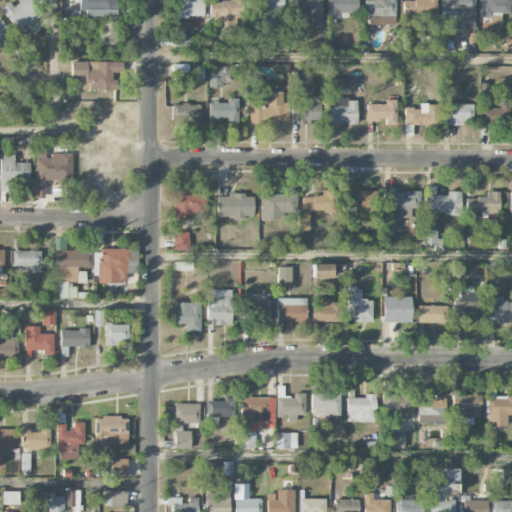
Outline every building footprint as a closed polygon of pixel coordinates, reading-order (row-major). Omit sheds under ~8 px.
[(0,10),(20,32),(41,12),(29,0),(21,0),(13,7),(9,2),(0,9),(0,10)] [(116,12),(115,0),(79,0),(79,11),(116,12)] [(203,17),(203,0),(175,0),(175,17),(203,17)] [(238,36),(238,0),(228,0),(229,2),(209,1),(208,20),(214,20),(214,35),(238,36)] [(281,0),(254,0),(254,22),(281,23),(281,0)] [(321,0),(288,0),(288,9),(302,9),(302,18),(311,19),(311,28),(322,28),(321,0)] [(348,18),(348,12),(357,12),(356,0),(326,0),(326,18),(348,18)] [(394,25),(394,0),(365,0),(365,24),(394,25)] [(474,29),(473,0),(441,0),(441,19),(455,19),(454,29),(474,29)] [(478,0),(478,15),(509,16),(509,0),(478,0)] [(0,43),(12,35),(0,20),(0,43)] [(98,21),(98,50),(115,51),(116,21),(98,21)] [(70,77),(81,77),(81,90),(114,90),(115,72),(119,73),(119,62),(70,61),(70,77)] [(188,65),(171,64),(171,80),(188,80),(188,65)] [(208,87),(221,87),(222,66),(208,66),(208,87)] [(250,124),(288,124),(289,103),(282,103),(282,92),(250,91),(250,124)] [(319,96),(297,96),(297,103),(291,103),(290,122),(319,123),(319,96)] [(356,125),(356,99),(331,98),(331,106),(328,106),(328,124),(356,125)] [(238,99),(227,99),(227,102),(208,102),(207,121),(237,122),(238,99)] [(366,104),(366,120),(385,121),(385,125),(395,125),(396,100),(385,99),(385,104),(366,104)] [(499,108),(480,108),(480,125),(511,124),(510,102),(499,102),(499,108)] [(171,123),(199,123),(199,104),(171,104),(171,123)] [(404,108),(404,125),(435,125),(436,104),(419,104),(419,108),(404,108)] [(472,104),(444,104),(445,126),(462,125),(462,119),(472,119),(472,104)] [(35,198),(44,198),(43,180),(72,180),(72,154),(45,155),(45,145),(49,145),(49,137),(34,137),(35,198)] [(0,155),(0,190),(8,190),(8,181),(28,181),(28,163),(13,163),(13,155),(0,155)] [(384,208),(388,207),(389,218),(410,218),(410,209),(419,208),(419,191),(395,192),(395,188),(384,188),(384,208)] [(296,213),(296,190),(284,190),(284,194),(260,194),(259,219),(280,220),(280,213),(296,213)] [(375,208),(375,191),(347,190),(346,208),(375,208)] [(301,196),(300,229),(309,229),(309,211),(334,212),(334,192),(322,191),(321,197),(301,196)] [(466,213),(499,212),(498,191),(485,192),(486,197),(465,198),(466,213)] [(460,192),(447,192),(447,195),(424,196),(424,214),(460,213),(460,192)] [(206,194),(174,193),(173,219),(192,219),(192,213),(206,213),(206,194)] [(253,195),(227,194),(227,196),(216,196),(216,217),(252,217),(253,195)] [(442,247),(441,239),(437,239),(437,229),(423,229),(423,247),(442,247)] [(172,250),(188,250),(189,232),(173,231),(172,250)] [(54,281),(76,281),(76,267),(92,267),(91,250),(66,250),(66,238),(54,238),(54,281)] [(41,273),(41,251),(12,251),(12,267),(30,266),(31,273),(41,273)] [(312,264),(312,278),(331,278),(331,264),(312,264)] [(291,267),(278,267),(278,284),(290,284),(291,267)] [(67,282),(54,281),(53,298),(76,299),(76,287),(67,286),(67,282)] [(371,320),(371,300),(361,300),(360,287),(347,287),(347,321),(371,320)] [(477,287),(459,287),(459,302),(456,302),(457,311),(470,310),(471,317),(478,317),(477,287)] [(231,327),(231,290),(207,289),(206,327),(231,327)] [(410,323),(411,297),(383,296),(382,322),(410,323)] [(511,322),(511,302),(502,302),(502,297),(488,297),(488,321),(511,322)] [(306,299),(277,298),(276,321),(305,322),(306,299)] [(313,321),(339,322),(339,299),(314,299),(313,321)] [(270,302),(247,301),(247,320),(270,320),(270,302)] [(200,303),(173,302),(173,324),(185,324),(185,332),(199,332),(200,303)] [(447,323),(447,306),(418,306),(418,323),(447,323)] [(55,310),(42,310),(42,325),(54,326),(55,310)] [(19,311),(6,311),(5,325),(18,325),(19,311)] [(128,324),(104,324),(103,345),(118,346),(118,342),(127,342),(128,324)] [(24,350),(42,350),(42,355),(54,355),(54,334),(39,334),(39,327),(24,326),(24,350)] [(59,329),(60,356),(67,356),(67,347),(88,347),(88,329),(59,329)] [(18,336),(0,334),(0,357),(18,358),(18,336)] [(487,426),(506,426),(506,416),(511,416),(511,401),(511,396),(494,396),(494,389),(488,389),(487,426)] [(417,423),(445,423),(444,395),(431,395),(431,390),(416,390),(417,423)] [(276,415),(287,415),(287,422),(296,422),(296,415),(305,415),(304,393),(294,394),(294,397),(276,397),(276,415)] [(320,410),(320,416),(339,417),(340,394),(312,393),(311,409),(320,410)] [(409,394),(382,393),(382,411),(400,411),(400,418),(409,419),(409,394)] [(374,422),(375,394),(365,394),(365,398),(346,398),(346,422),(374,422)] [(479,395),(453,395),(454,425),(472,425),(472,417),(480,417),(479,395)] [(205,401),(206,417),(234,416),(233,397),(224,398),(224,401),(205,401)] [(274,422),(274,397),(240,398),(240,427),(251,427),(251,422),(274,422)] [(198,403),(173,404),(174,449),(190,449),(190,431),(182,431),(181,423),(199,423),(198,403)] [(94,417),(94,445),(126,444),(126,417),(94,417)] [(57,423),(56,459),(77,459),(77,444),(83,444),(84,423),(72,422),(72,430),(64,430),(65,423),(57,423)] [(21,450),(49,449),(49,431),(28,431),(28,428),(20,428),(21,450)] [(13,429),(0,429),(0,454),(13,455),(13,429)] [(451,446),(463,444),(461,431),(449,432),(451,446)] [(254,432),(240,432),(240,448),(254,448),(254,432)] [(403,433),(383,432),(382,448),(403,448),(403,433)] [(275,449),(297,449),(296,433),(274,433),(275,449)] [(21,472),(29,472),(29,449),(21,449),(21,472)] [(127,459),(111,459),(110,477),(126,478),(127,459)] [(248,484),(234,484),(233,511),(259,511),(260,499),(248,498),(248,484)] [(266,494),(265,511),(292,511),(293,490),(275,490),(275,494),(266,494)] [(45,511),(46,492),(36,491),(35,511),(45,511)] [(104,506),(126,506),(126,491),(104,491),(104,506)] [(228,511),(228,493),(203,493),(203,511),(228,511)] [(389,511),(389,500),(372,500),(372,493),(363,493),(362,511),(389,511)] [(422,511),(423,501),(412,500),(412,495),(397,494),(396,511),(422,511)] [(48,511),(63,511),(63,496),(48,497),(48,511)] [(196,511),(197,498),(187,498),(187,500),(166,499),(166,505),(171,505),(170,511),(196,511)] [(323,511),(324,499),(299,498),(298,511),(323,511)] [(357,511),(357,499),(330,500),(330,511),(357,511)] [(462,500),(462,511),(486,511),(487,501),(462,500)] [(511,511),(511,500),(491,501),(491,511),(511,511)] [(453,511),(454,501),(427,501),(427,511),(453,511)]
